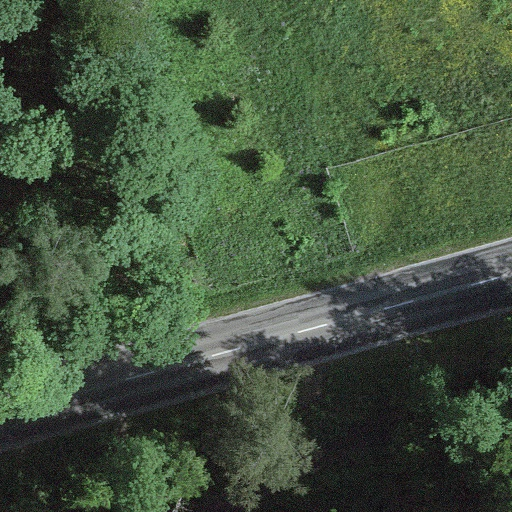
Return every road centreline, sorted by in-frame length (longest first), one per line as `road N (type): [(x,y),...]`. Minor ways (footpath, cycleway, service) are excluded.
road 1 (secondary): [(511,280),(0,419)]
road 2 (track): [(511,409),(254,511)]
